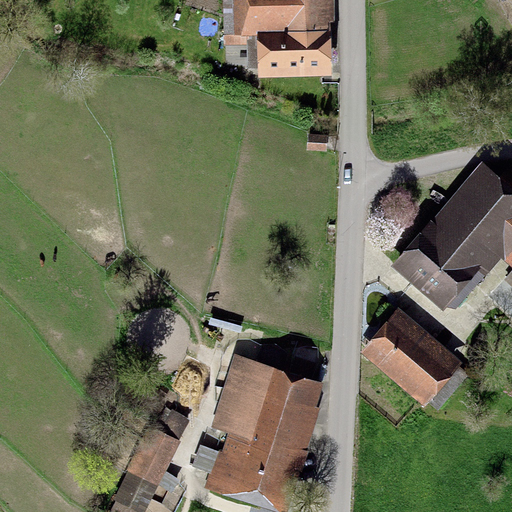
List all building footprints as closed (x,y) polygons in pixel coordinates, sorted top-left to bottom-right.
[(244,0),(246,68),(325,66),(323,0),(244,0)] [(327,133),(307,132),(307,148),(326,149),(327,133)] [(511,187),(489,168),(406,266),(456,307),(500,255),(511,264),(511,269),(505,277),(511,283),(511,187)] [(399,315),(370,349),(437,407),(466,373),(399,315)] [(314,380),(240,355),(220,423),(232,427),(217,481),(276,500),(314,380)] [(151,427),(114,498),(141,511),(142,511),(179,441),(151,427)]
